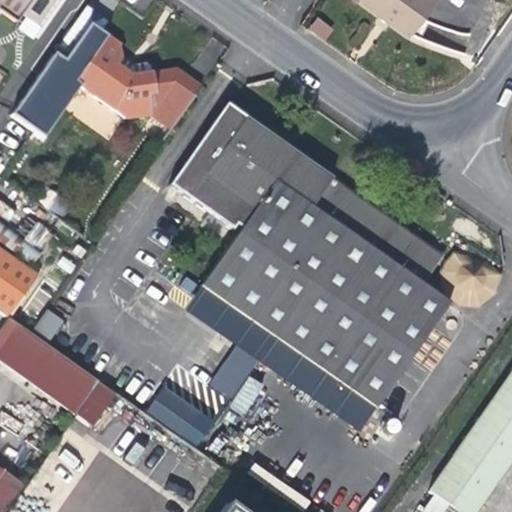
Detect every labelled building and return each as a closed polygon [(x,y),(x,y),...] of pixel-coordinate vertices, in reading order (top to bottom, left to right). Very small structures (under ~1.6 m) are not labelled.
[(0,0),(0,11),(16,22),(31,0),(0,0)] [(33,0),(17,29),(38,40),(60,0),(33,0)] [(359,0),(359,1),(407,35),(431,0),(359,0)] [(35,89),(55,103),(62,95),(71,83),(122,119),(150,114),(147,101),(143,75),(129,77),(113,66),(119,58),(117,47),(96,32),(99,28),(99,23),(97,18),(90,13),(84,12),(79,14),(56,48),(65,54),(55,70),(51,68),(35,89)] [(308,30),(326,40),(334,28),(316,17),(308,30)] [(149,74),(143,75),(147,101),(152,98),(149,74)] [(441,257),(386,218),(361,201),(224,104),(166,186),(231,231),(235,225),(239,228),(196,287),(267,337),(372,411),(448,304),(420,285),(441,257)] [(63,212),(67,198),(49,192),(44,206),(63,212)] [(12,231),(0,222),(0,246),(5,250),(30,269),(41,253),(12,231)] [(2,256),(0,254),(0,315),(4,318),(6,319),(34,278),(2,256)] [(46,308),(33,329),(50,340),(64,320),(46,308)] [(6,319),(4,318),(0,323),(0,365),(74,417),(98,384),(6,319)] [(372,411),(267,337),(250,361),(355,435),(372,411)] [(469,511),(486,489),(511,453),(511,370),(446,460),(422,493),(442,507),(448,511),(469,511)] [(249,413),(261,382),(244,376),(233,407),(249,413)] [(199,416),(162,390),(144,416),(181,442),(199,416)]
